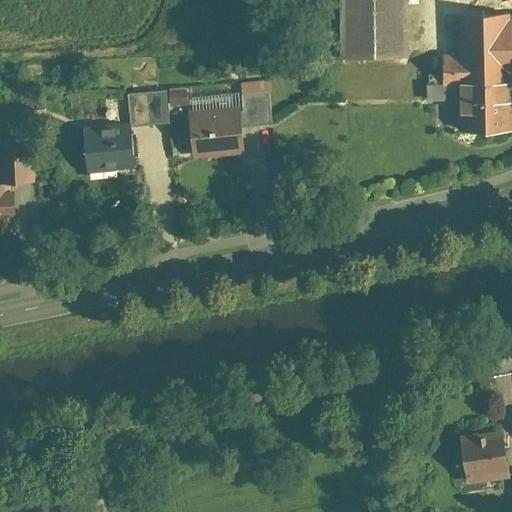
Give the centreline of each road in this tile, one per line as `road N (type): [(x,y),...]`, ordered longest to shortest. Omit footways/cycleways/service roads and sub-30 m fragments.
road 1 (tertiary): [(511,192),(285,259),(0,317)]
road 2 (unclassified): [(0,459),(297,396)]
road 3 (residential): [(297,396),(511,349)]
